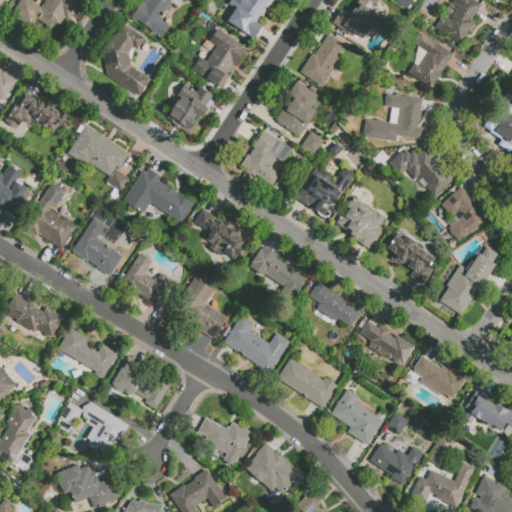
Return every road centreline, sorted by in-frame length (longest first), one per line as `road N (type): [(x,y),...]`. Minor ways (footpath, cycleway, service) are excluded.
road 1 (residential): [(511,376),(0,33)]
road 2 (residential): [(373,511),(277,414),(0,245)]
road 3 (residential): [(511,23),(456,110),(459,140),(511,205),(471,349)]
road 4 (residential): [(312,0),(200,168)]
